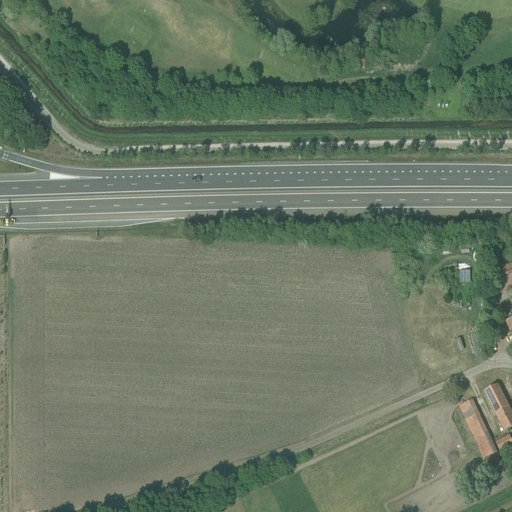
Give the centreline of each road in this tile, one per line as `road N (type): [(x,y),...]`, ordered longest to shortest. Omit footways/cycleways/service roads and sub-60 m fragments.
road 1 (unclassified): [(511,145),(85,153),(0,66)]
road 2 (motorway): [(0,210),(511,201)]
road 3 (unclassified): [(87,511),(300,447),(472,370),(511,365)]
road 4 (motorway): [(511,181),(103,186)]
